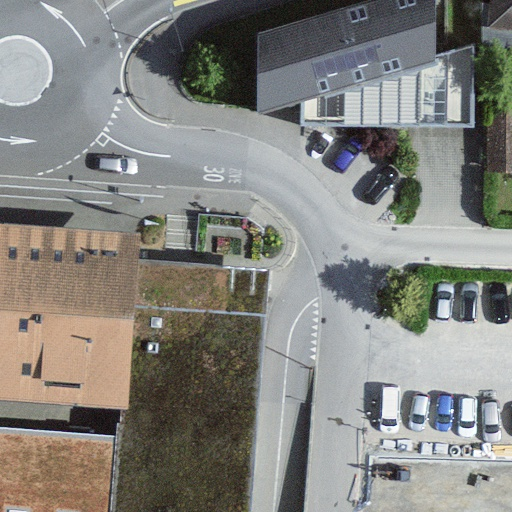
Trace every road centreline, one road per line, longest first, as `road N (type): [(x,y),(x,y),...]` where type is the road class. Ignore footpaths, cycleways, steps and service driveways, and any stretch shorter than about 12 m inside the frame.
road 1 (residential): [(332,237),(279,176),(236,162),(134,150),(76,116)]
road 2 (residential): [(328,511),(344,291),(332,237)]
road 3 (residential): [(332,237),(511,248)]
